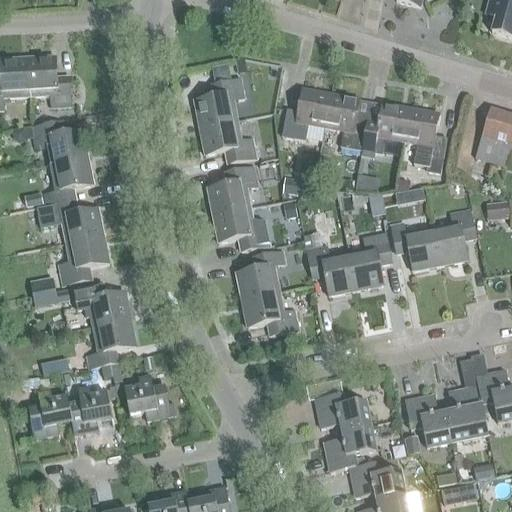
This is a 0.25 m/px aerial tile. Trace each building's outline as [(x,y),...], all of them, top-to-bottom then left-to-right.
[(395,0),(395,4),(419,11),(422,0),(395,0)] [(511,0),(489,0),(484,17),(495,20),(490,36),(511,41),(511,0)] [(55,60),(27,62),(29,100),(49,99),(50,110),(70,109),(68,80),(56,81),(55,60)] [(2,102),(29,100),(27,62),(0,63),(0,79),(0,84),(0,83),(0,113),(3,113),(2,102)] [(193,105),(199,132),(237,124),(233,105),(244,103),(239,83),(211,88),(213,101),(193,105)] [(306,129),(324,132),(330,98),(302,93),(298,115),(286,113),(281,140),(304,144),(306,129)] [(358,103),(330,98),(324,132),(343,135),(340,151),(361,155),(366,127),(354,125),(358,103)] [(378,129),(366,127),(361,155),(379,158),(382,142),(404,146),(410,112),(381,107),(378,129)] [(438,117),(410,112),(404,146),(416,148),(412,168),(426,170),(425,175),(439,178),(446,141),(434,139),(438,117)] [(511,118),(489,112),(475,161),(506,170),(511,150),(511,118)] [(240,143),(237,124),(199,132),(204,159),(224,155),(227,168),(256,162),(251,141),(240,143)] [(31,131),(33,144),(34,150),(45,148),(49,168),(87,161),(82,134),(61,138),(59,126),(31,131)] [(93,188),(87,161),(49,168),(55,195),(44,198),(46,210),(75,205),(73,192),(93,188)] [(207,192),(212,220),(250,212),(246,192),(257,190),(253,170),(224,176),(227,188),(207,192)] [(304,184),(284,181),(282,192),(284,197),(302,199),(304,184)] [(363,196),(365,182),(355,181),(353,195),(363,196)] [(26,211),(43,208),(41,197),(24,200),(26,211)] [(494,222),(511,220),(511,204),(493,206),(494,222)] [(75,205),(46,210),(51,233),(62,231),(65,247),(103,240),(97,212),(77,216),(75,205)] [(283,207),(285,222),(297,220),(294,205),(283,207)] [(269,250),(267,237),(264,224),(252,224),(250,212),(212,220),(218,247),(238,243),(240,255),(269,250)] [(439,270),(467,264),(463,244),(475,241),(469,213),(449,217),(451,228),(432,232),(439,270)] [(412,275),(439,270),(432,232),(405,237),(403,226),(390,229),(396,257),(408,255),(412,275)] [(306,253),(315,251),(312,237),(303,239),(306,253)] [(364,253),(348,257),(356,294),(383,289),(379,269),(391,266),(385,238),(361,242),(364,253)] [(58,267),(60,276),(62,289),(91,283),(88,271),(108,267),(103,240),(65,247),(69,265),(58,267)] [(348,257),(329,260),(327,250),(319,251),(306,254),(312,282),(324,280),(328,300),(356,294),(348,257)] [(236,277),(241,304),(279,297),(274,270),(284,267),(282,255),(253,261),(256,273),(236,277)] [(90,321),(92,330),(130,323),(124,296),(104,300),(102,287),(73,293),(77,315),(84,313),(85,322),(90,321)] [(279,297),(241,304),(247,332),(267,328),(270,340),(298,334),(294,312),(283,315),(279,297)] [(135,350),(130,323),(92,330),(97,357),(86,359),(89,372),(118,367),(115,354),(135,350)] [(142,362),(145,374),(154,372),(152,360),(142,362)] [(110,369),(115,394),(116,400),(125,399),(129,419),(144,417),(146,425),(170,420),(164,390),(152,392),(150,379),(138,382),(139,389),(124,392),(119,367),(110,369)] [(111,380),(109,369),(101,370),(103,382),(111,380)] [(475,380),(478,390),(481,407),(494,405),(498,426),(511,423),(511,392),(509,393),(505,374),(475,380)] [(38,381),(20,383),(22,392),(39,390),(38,381)] [(452,415),(445,416),(452,446),(487,439),(481,407),(478,390),(448,396),(452,415)] [(107,402),(116,400),(115,394),(91,398),(89,391),(77,393),(79,406),(68,408),(71,426),(71,427),(73,439),(97,434),(96,426),(111,423),(107,402)] [(56,429),(71,427),(71,426),(68,408),(67,399),(51,402),(50,394),(38,397),(40,409),(28,412),(34,442),(58,438),(56,429)] [(340,428),(342,435),(371,429),(366,404),(345,408),(342,397),(315,403),(321,432),(340,428)] [(452,446),(445,416),(438,418),(434,399),(405,405),(411,432),(422,430),(427,451),(452,446)] [(377,454),(371,429),(342,435),(343,442),(324,446),(330,475),(349,471),(358,470),(356,458),(377,454)] [(403,442),(406,458),(420,456),(417,439),(403,442)] [(375,497),(377,504),(406,498),(401,473),(380,477),(377,466),(358,470),(349,471),(356,501),(375,497)] [(202,504),(188,507),(187,507),(188,511),(229,511),(225,491),(200,496),(202,504)] [(188,511),(187,507),(188,507),(185,494),(161,499),(163,507),(147,510),(147,511),(188,511)] [(409,511),(406,498),(377,504),(378,511),(371,511),(409,511)]
